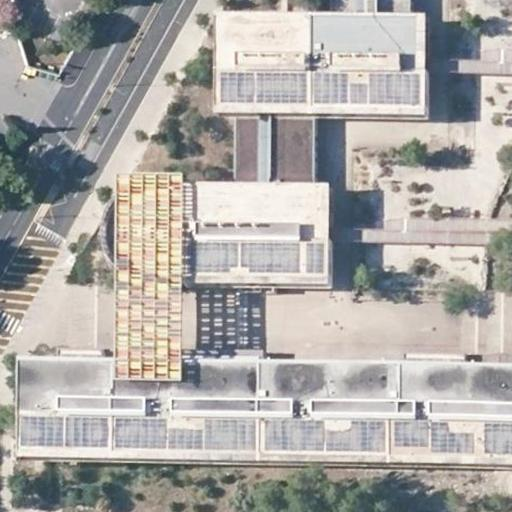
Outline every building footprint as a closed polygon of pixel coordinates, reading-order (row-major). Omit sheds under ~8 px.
[(414,0),(332,0),(332,22),(361,22),(415,22),(414,0)] [(323,122),(324,22),(254,21),(225,21),(224,122),(238,123),(315,122),(323,122)] [(323,122),(361,123),(361,22),(332,22),(324,22),(323,122)] [(361,22),(361,123),(430,123),(430,22),(415,22),(361,22)] [(481,62),(435,62),(435,74),(511,74),(511,50),(481,51),(481,62)] [(315,122),(238,123),(238,189),(315,189),(315,122)] [(241,291),(329,291),(330,189),(315,189),(238,189),(193,189),(193,215),(181,215),(176,210),(170,205),(164,201),(155,199),(149,198),(140,198),(134,198),(124,201),(117,205),(111,209),(105,215),(102,221),(99,229),(97,236),(97,244),(99,250),(101,256),(104,261),(108,266),(113,271),(121,275),(127,278),(135,279),(141,280),(146,280),(154,279),(159,278),(167,275),(173,271),(178,267),(182,263),(194,263),(191,290),(241,291)] [(370,375),(331,375),(297,374),(297,390),(268,390),(269,374),(269,358),(124,357),(124,365),(116,365),(116,387),(108,387),(109,357),(64,357),(64,366),(63,466),(502,468),(511,468),(511,375),(459,376),(459,359),(409,359),(409,375),(398,375),(398,390),(370,390),(370,375)] [(124,357),(109,357),(108,387),(116,387),(116,365),(124,365),(124,357)] [(63,466),(64,366),(29,366),(30,466),(63,466)] [(268,390),(297,390),(297,374),(269,374),(268,390)] [(398,375),(370,375),(370,390),(398,390),(398,375)]
